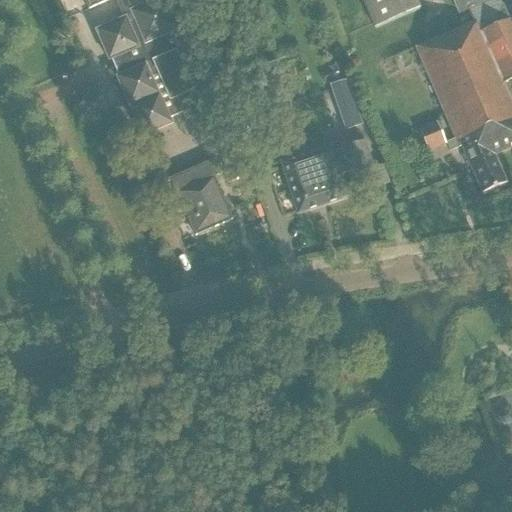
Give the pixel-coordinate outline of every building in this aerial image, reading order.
[(361,0),(374,30),(418,10),(413,0),(361,0)] [(511,147),(511,146),(511,145),(511,105),(503,85),(511,81),(511,27),(503,6),(502,6),(499,0),(453,0),(459,14),(468,10),(472,20),(473,19),(474,23),(416,49),(455,140),(446,144),(450,152),(461,147),(482,195),(506,184),(494,156),(511,148),(511,147)] [(256,69),(266,101),(286,96),(275,63),(256,69)] [(336,69),(322,73),(325,83),(339,79),(336,69)] [(335,101),(345,129),(361,123),(351,95),(335,101)] [(297,216),(327,206),(328,206),(325,196),(317,199),(307,171),(310,170),(305,155),(294,121),(274,127),(285,162),(280,163),(297,216)] [(445,144),(436,123),(418,131),(428,152),(445,144)] [(339,176),(349,173),(350,176),(373,169),(364,143),(341,150),(345,162),(336,165),(330,147),(305,155),(310,170),(307,171),(317,199),(325,196),(328,206),(347,199),(339,176)] [(218,158),(170,179),(195,236),(233,221),(214,179),(224,174),(229,184),(244,178),(240,168),(244,166),(237,150),(218,158)]
